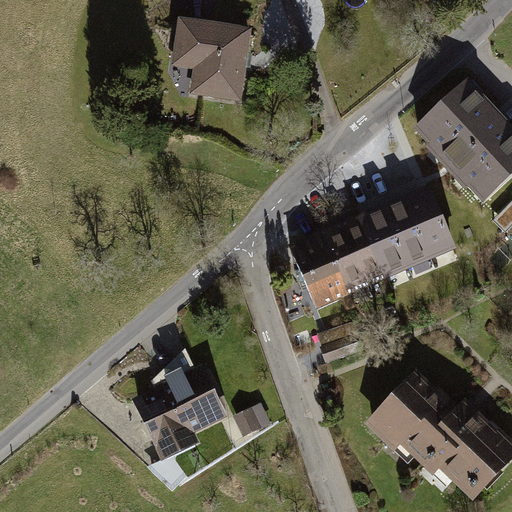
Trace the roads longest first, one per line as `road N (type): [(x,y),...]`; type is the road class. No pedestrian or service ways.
road 1 (tertiary): [(502,0),(246,238)]
road 2 (tertiary): [(246,238),(0,447)]
road 3 (residential): [(246,238),(288,392),(332,511)]
road 4 (track): [(341,142),(289,0)]
